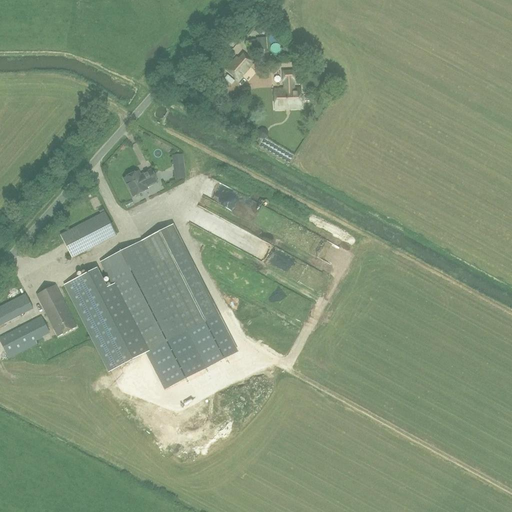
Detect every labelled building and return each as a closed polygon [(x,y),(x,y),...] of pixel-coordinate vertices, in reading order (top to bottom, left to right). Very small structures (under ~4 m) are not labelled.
[(258,30),(262,34),(272,24),(268,20),(258,30)] [(243,50),(225,69),(238,82),(256,62),(243,50)] [(295,89),(294,70),(282,70),(282,84),(284,83),(284,89),(274,89),(274,109),(301,109),(301,89),(295,89)] [(179,154),(180,180),(187,179),(186,153),(179,154)] [(141,177),(138,171),(125,178),(134,196),(148,189),(147,187),(158,182),(152,170),(143,174),(144,175),(141,177)] [(219,191),(216,199),(226,203),(229,195),(219,191)] [(117,234),(106,212),(61,235),(72,257),(117,234)] [(171,226),(143,241),(101,262),(112,284),(105,288),(95,269),(65,285),(110,371),(147,352),(189,331),(217,316),(171,226)] [(77,328),(56,285),(37,294),(58,337),(77,328)] [(28,293),(0,306),(0,320),(2,324),(35,308),(28,293)] [(36,342),(50,334),(42,318),(0,338),(0,341),(9,359),(37,345),(36,342)] [(191,357),(194,366),(213,357),(209,349),(191,357)]
